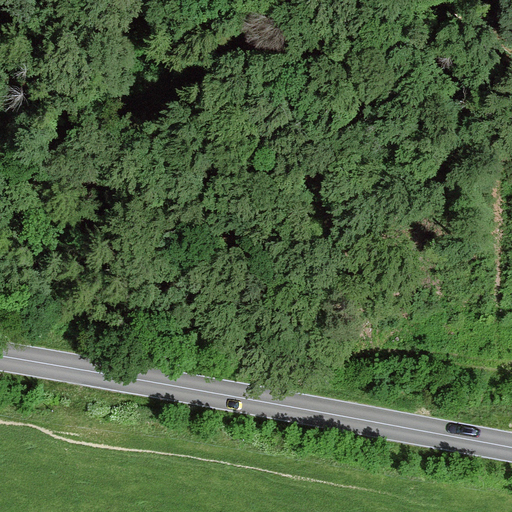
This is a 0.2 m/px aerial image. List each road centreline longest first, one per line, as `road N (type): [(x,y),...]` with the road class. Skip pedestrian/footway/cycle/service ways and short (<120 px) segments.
road 1 (secondary): [(0,356),(511,445)]
road 2 (track): [(235,396),(328,357),(511,366)]
